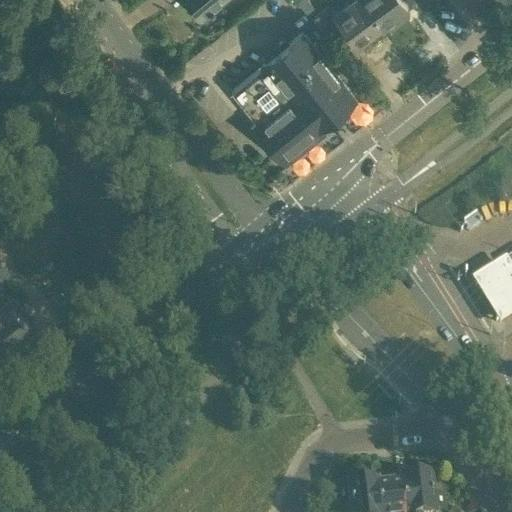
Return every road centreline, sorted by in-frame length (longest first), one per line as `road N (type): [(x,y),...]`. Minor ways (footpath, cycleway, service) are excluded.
road 1 (secondary): [(0,444),(240,255)]
road 2 (secondary): [(338,176),(511,35)]
road 3 (residential): [(132,64),(157,134),(240,255)]
road 4 (residential): [(262,236),(132,64)]
road 5 (residential): [(288,511),(328,445),(454,425)]
road 6 (tertiary): [(499,393),(399,253)]
road 7 (tertiary): [(341,305),(454,425)]
